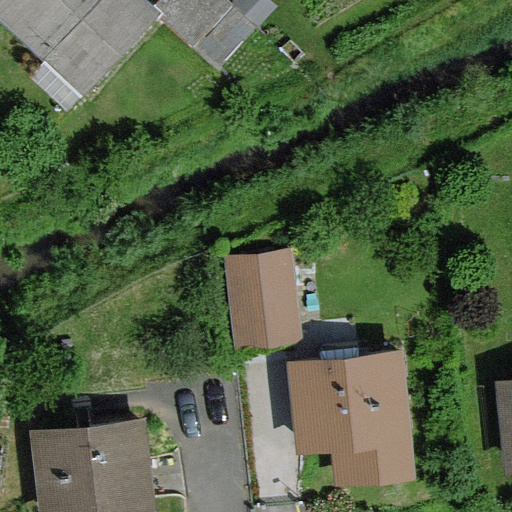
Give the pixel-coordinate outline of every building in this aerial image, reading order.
[(156,0),(0,0),(0,13),(84,91),(161,5),(156,0)] [(163,0),(162,2),(234,54),(272,0),(163,0)] [(302,336),(292,249),(232,256),(242,343),(272,339),(302,336)] [(404,349),(298,357),(305,443),(335,441),(338,478),(413,472),(404,349)] [(73,511),(155,503),(145,417),(39,429),(48,511),(73,511)]
